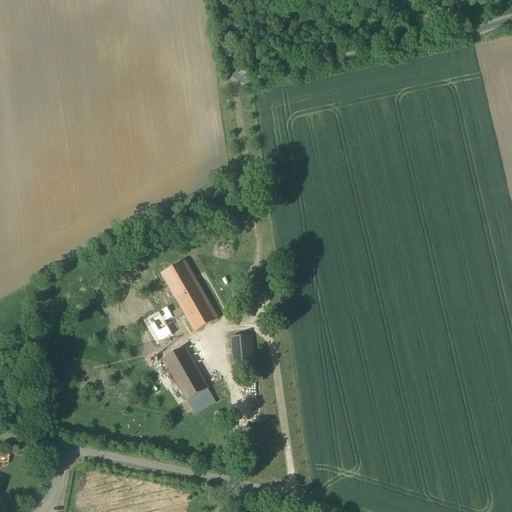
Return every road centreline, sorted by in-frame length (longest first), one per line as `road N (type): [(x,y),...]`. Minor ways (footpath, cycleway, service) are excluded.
road 1 (unclassified): [(221,0),(231,66),(254,80),(511,22)]
road 2 (unclassified): [(234,484),(0,438)]
